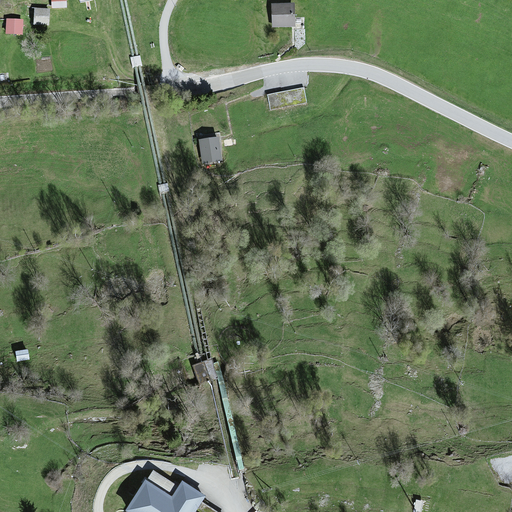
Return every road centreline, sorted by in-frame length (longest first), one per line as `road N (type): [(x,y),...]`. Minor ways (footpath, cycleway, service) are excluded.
road 1 (tertiary): [(511,139),(346,66),(304,64),(187,90),(0,97)]
road 2 (residential): [(226,503),(161,464),(129,466),(102,484),(97,511)]
road 3 (track): [(178,79),(122,73),(100,0)]
